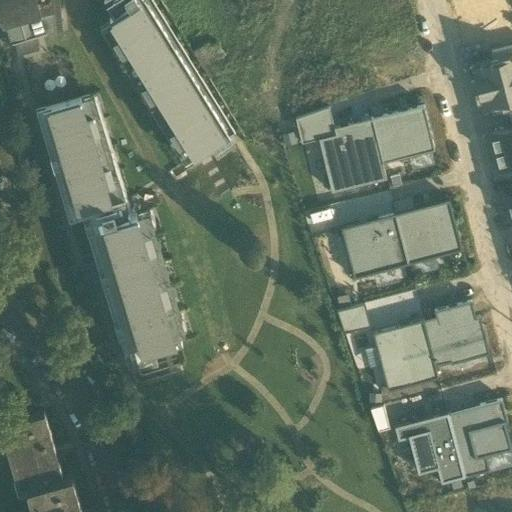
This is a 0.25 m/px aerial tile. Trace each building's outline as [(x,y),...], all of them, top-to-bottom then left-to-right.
[(0,0),(0,20),(1,22),(6,21),(11,38),(13,38),(33,32),(45,28),(45,29),(61,24),(58,0),(0,0)] [(104,0),(113,15),(136,0),(137,0),(124,0),(125,1),(116,7),(114,4),(116,3),(114,0),(104,0)] [(139,5),(136,0),(113,15),(109,17),(118,31),(112,35),(124,54),(130,50),(146,77),(141,80),(153,99),(158,96),(166,109),(160,112),(161,113),(166,109),(175,122),(169,126),(181,145),(186,141),(195,156),(222,139),(219,134),(226,129),(203,92),(195,97),(190,88),(198,84),(175,47),(167,51),(162,43),(170,38),(147,1),(139,5)] [(466,44),(489,38),(511,32),(511,29),(504,0),(478,0),(456,6),(466,44)] [(33,32),(13,38),(17,53),(38,47),(33,32)] [(511,32),(489,38),(493,50),(511,45),(511,32)] [(175,47),(170,38),(162,43),(167,51),(175,47)] [(193,51),(209,78),(224,68),(208,42),(193,51)] [(490,51),(494,62),(511,57),(511,45),(493,50),(490,51)] [(511,98),(511,57),(494,62),(476,67),(479,77),(476,79),(480,96),(484,95),(487,105),(511,98)] [(203,92),(198,84),(190,88),(195,97),(203,92)] [(74,206),(76,212),(105,203),(115,200),(123,198),(123,196),(111,199),(107,185),(113,183),(107,162),(101,164),(96,149),(103,147),(102,146),(96,148),(92,134),(98,132),(91,110),(85,112),(80,96),(44,107),(46,113),(37,115),(50,158),(58,155),(61,164),(53,167),(65,209),(74,206)] [(382,162),(435,148),(424,104),(383,114),(389,139),(377,142),(382,162)] [(336,134),(334,126),(329,106),(295,118),(301,143),(318,139),(336,134)] [(383,114),(371,117),(377,142),(389,139),(383,114)] [(318,139),(331,191),(386,178),(382,162),(377,142),(371,117),(334,126),(336,134),(318,139)] [(511,126),(489,133),(499,168),(511,164),(511,126)] [(50,158),(53,167),(61,164),(58,155),(50,158)] [(449,198),(395,213),(408,263),(462,248),(449,198)] [(101,213),(103,221),(129,213),(126,203),(120,205),(121,210),(118,211),(115,200),(105,203),(108,211),(101,213)] [(140,227),(136,211),(129,213),(103,221),(94,224),(96,229),(86,232),(99,274),(108,272),(111,281),(102,284),(114,325),(123,323),(126,332),(117,335),(124,357),(181,340),(177,328),(171,329),(167,315),(173,313),(167,314),(163,300),(168,298),(162,277),(156,278),(152,264),(158,262),(158,261),(151,263),(147,249),(153,247),(146,225),(140,227)] [(395,213),(340,227),(353,277),(408,263),(395,213)] [(99,274),(102,284),(111,281),(108,272),(99,274)] [(439,320),(449,360),(450,362),(489,352),(479,314),(475,316),(471,299),(434,309),(437,321),(439,320)] [(370,325),(364,302),(336,310),(344,332),(370,325)] [(423,318),(372,332),(376,345),(380,362),(387,390),(438,376),(435,364),(424,324),(423,318)] [(439,320),(437,321),(424,324),(435,364),(449,360),(439,320)] [(114,325),(117,335),(126,332),(123,323),(114,325)] [(380,362),(376,345),(364,348),(368,365),(380,362)] [(476,415),(451,421),(449,412),(447,412),(464,476),(490,470),(486,454),(511,448),(505,421),(508,421),(502,398),(474,405),(476,415)] [(383,404),(370,407),(378,431),(389,428),(383,404)] [(474,405),(449,412),(451,421),(476,415),(474,405)] [(80,511),(82,511),(71,472),(63,474),(44,408),(0,420),(0,422),(1,424),(6,422),(11,437),(5,439),(15,472),(21,471),(25,485),(19,487),(20,489),(27,486),(28,488),(33,486),(37,500),(32,502),(35,511),(80,511)] [(447,412),(394,426),(398,439),(408,437),(418,472),(437,467),(441,482),(464,476),(447,412)] [(1,424),(5,439),(11,437),(6,422),(1,424)] [(486,454),(490,470),(511,463),(511,449),(511,448),(486,454)] [(15,472),(19,487),(25,485),(21,471),(15,472)] [(28,488),(32,502),(37,500),(33,486),(28,488)]
